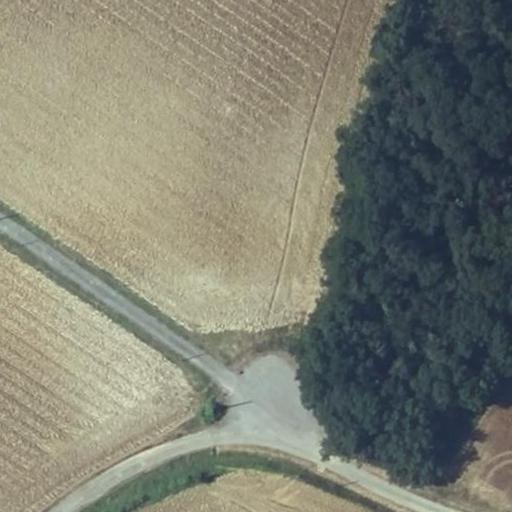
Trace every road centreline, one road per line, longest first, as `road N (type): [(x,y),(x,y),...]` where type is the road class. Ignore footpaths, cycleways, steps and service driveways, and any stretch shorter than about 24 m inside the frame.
road 1 (track): [(264,438),(196,440),(145,457),(61,511)]
road 2 (unclassified): [(444,511),(264,438)]
